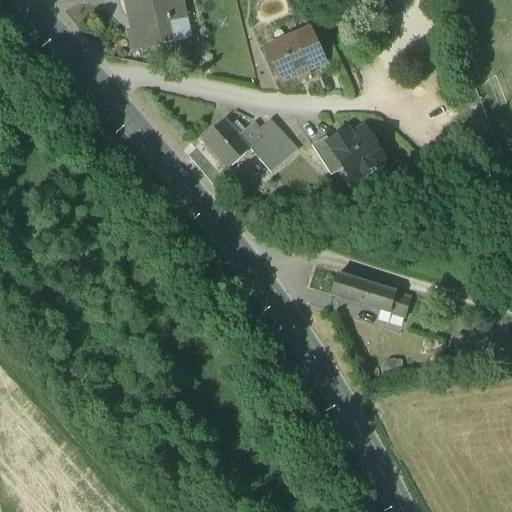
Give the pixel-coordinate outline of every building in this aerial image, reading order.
[(125,0),(133,31),(129,32),(134,53),(188,41),(179,0),(125,0)] [(307,33),(270,49),(285,83),(297,77),(299,82),(309,77),(307,73),(322,66),(307,33)] [(482,112),(471,116),(479,139),(491,135),(482,112)] [(254,125),(239,139),(225,123),(202,144),(227,173),(250,152),(266,138),(265,138),(254,125)] [(297,153),(275,129),(265,138),(266,138),(266,139),(286,163),(297,153)] [(364,131),(350,140),(346,134),(329,145),(328,145),(344,171),(353,184),(385,163),(364,131)] [(266,138),(250,152),(271,176),(286,163),(266,139),(266,138)] [(344,171),(328,145),(329,145),(326,140),(312,149),(331,179),(344,171)] [(397,295),(338,277),(332,297),(391,316),(397,295)] [(412,300),(397,295),(391,316),(406,320),(412,300)]
